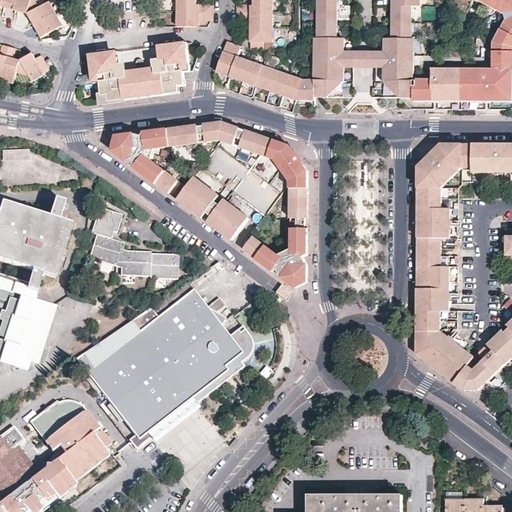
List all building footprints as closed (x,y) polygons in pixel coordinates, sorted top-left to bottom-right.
[(64,26),(51,2),(40,8),(35,0),(3,0),(2,6),(10,8),(17,11),(18,8),(31,12),(38,23),(35,25),(40,32),(43,38),(64,26)] [(178,0),(179,13),(215,13),(215,5),(211,5),(198,5),(198,0),(178,0)] [(240,13),(274,13),(274,0),(255,0),(256,6),(241,5),(240,5),(240,13)] [(317,81),(306,80),(299,100),(317,100),(317,97),(329,98),(339,89),(339,81),(347,81),(347,67),(347,55),(347,38),(340,38),(340,28),(337,28),(337,25),(340,25),(340,17),(337,17),(337,13),(340,13),(339,0),(319,0),(320,38),(317,38),(317,81)] [(417,87),(417,80),(414,81),(414,39),(412,39),(412,6),(421,7),(420,0),(392,0),(392,39),(385,39),(385,55),(385,67),(385,82),(401,98),(414,98),(414,87),(417,87)] [(511,0),(478,0),(504,13),(507,19),(494,43),(494,59),(511,58),(511,0)] [(31,12),(18,8),(17,11),(21,12),(29,14),(33,21),(35,25),(38,23),(31,12)] [(215,13),(179,13),(178,27),(198,27),(198,20),(210,20),(215,21),(215,13)] [(255,21),(255,27),(274,28),(274,13),(240,13),(240,21),(241,21),(255,21)] [(274,28),(255,27),(255,34),(252,34),(252,41),(253,42),(253,49),(265,49),(266,42),(274,42),(274,28)] [(112,59),(111,53),(97,54),(97,56),(93,62),(91,62),(94,84),(100,83),(102,96),(109,96),(110,102),(180,93),(179,87),(186,86),(185,79),(178,80),(178,73),(184,72),(191,72),(188,49),(186,50),(181,46),(181,44),(166,45),(167,52),(160,53),(162,67),(121,73),(119,58),(112,59)] [(35,56),(22,64),(14,61),(15,59),(17,49),(15,48),(6,45),(4,45),(1,55),(0,58),(0,57),(0,80),(15,84),(18,73),(31,77),(34,82),(46,75),(45,73),(51,69),(45,61),(44,57),(38,61),(37,59),(35,56)] [(242,50),(229,46),(219,73),(233,77),(239,58),(242,50)] [(34,53),(21,60),(15,59),(14,61),(22,64),(35,56),(34,53)] [(253,62),(239,58),(233,77),(246,82),(253,62)] [(511,58),(494,59),(494,67),(511,67),(511,58)] [(145,61),(144,61),(143,61),(142,61),(140,63),(140,65),(140,66),(141,67),(141,68),(142,69),(144,69),(145,69),(147,68),(147,67),(148,65),(147,63),(147,62),(145,61)] [(266,67),(253,62),(246,82),(259,87),(266,67)] [(279,71),(266,67),(259,87),(273,91),(279,71)] [(414,102),(511,102),(511,67),(494,67),(494,70),(433,69),(433,80),(417,80),(417,87),(414,87),(414,102)] [(293,76),(279,71),(273,91),(286,96),(293,76)] [(306,80),(293,76),(286,96),(299,100),(306,80)] [(339,89),(347,81),(339,81),(339,89)] [(235,145),(240,129),(226,124),(225,127),(220,127),(220,123),(204,125),(207,142),(221,140),(235,145)] [(201,143),(207,142),(204,125),(201,125),(198,126),(201,143)] [(201,143),(198,126),(144,133),(143,136),(134,134),(117,136),(113,151),(127,162),(135,165),(135,168),(169,194),(179,181),(153,161),(156,149),(201,143)] [(240,147),(246,131),(243,130),(240,129),(235,145),(240,147)] [(296,154),(290,147),(246,131),(240,147),(275,160),(291,181),(291,218),(292,218),(308,219),(309,172),(303,164),(300,167),(298,164),(296,164),(296,163),(295,162),(294,161),(294,160),(294,159),(292,156),(296,154)] [(451,239),(451,209),(442,209),(443,188),(463,168),(463,167),(463,165),(463,145),(442,145),(431,156),(419,167),(419,171),(419,186),(419,219),(419,234),(419,266),(418,285),(418,306),(418,318),(418,331),(418,344),(418,351),(418,355),(424,359),(442,373),(455,383),(470,364),(475,358),(441,332),(442,312),(450,312),(451,267),(442,267),(442,239),(451,239)] [(511,145),(510,145),(463,145),(463,165),(474,165),(474,168),(473,173),(511,173),(511,145)] [(239,186),(249,166),(216,148),(206,168),(239,186)] [(29,149),(3,150),(3,160),(30,159),(29,149)] [(187,187),(177,200),(202,218),(219,196),(194,177),(187,187)] [(177,200),(187,187),(179,181),(169,194),(171,195),(177,200)] [(0,260),(33,270),(28,286),(38,289),(43,273),(57,278),(74,220),(66,217),(67,213),(62,211),(67,198),(57,195),(55,199),(51,214),(4,199),(0,211),(0,260)] [(224,199),(219,196),(202,218),(205,220),(207,222),(224,199)] [(249,218),(224,199),(207,222),(232,241),(249,218)] [(130,214),(107,207),(100,232),(105,233),(98,256),(129,266),(129,274),(181,274),(181,252),(154,252),(154,249),(137,250),(131,247),(133,242),(119,237),(121,230),(124,231),(130,214)] [(292,228),(308,228),(308,224),(308,219),(292,218),(292,228)] [(308,255),(308,228),(292,228),(292,249),(279,256),(253,237),(244,250),(274,272),(278,270),(282,278),(288,282),(296,289),(308,283),(308,265),(304,257),(308,255)] [(470,364),(455,383),(461,387),(466,391),(480,390),(483,387),(511,359),(511,236),(507,236),(507,256),(511,255),(511,322),(509,325),(510,327),(505,332),(503,330),(488,345),(495,351),(477,368),(470,364)] [(14,282),(4,279),(1,287),(10,290),(12,291),(14,282)] [(21,294),(36,299),(38,290),(37,290),(28,287),(14,282),(12,291),(21,294)] [(189,282),(77,358),(135,432),(140,440),(230,371),(227,366),(237,358),(241,354),(244,351),(246,349),(247,346),(247,343),(246,340),(244,337),(241,334),(238,331),(243,327),(235,317),(231,312),(218,321),(211,312),(224,303),(217,295),(205,304),(189,282)] [(285,301),(292,291),(280,283),(273,293),(285,301)] [(0,286),(0,298),(6,300),(10,290),(1,287),(0,286)] [(19,300),(14,316),(30,321),(37,299),(36,299),(21,294),(19,300)] [(14,316),(19,300),(10,297),(6,310),(2,309),(0,314),(0,319),(2,320),(0,327),(0,334),(5,336),(12,315),(14,316)] [(38,363),(58,304),(56,304),(38,298),(37,299),(30,321),(22,345),(15,366),(28,370),(31,360),(38,363)] [(14,316),(12,315),(5,336),(4,340),(6,340),(22,345),(30,321),(14,316)] [(140,440),(135,432),(128,438),(138,451),(236,375),(247,366),(245,361),(249,358),(251,354),(254,349),(255,343),(254,340),(254,337),(252,333),(250,331),(244,326),(243,327),(238,331),(241,334),(244,337),(246,340),(247,343),(247,346),(246,349),(244,351),(241,354),(237,358),(227,366),(230,371),(140,440)] [(6,340),(0,360),(15,366),(22,345),(6,340)] [(34,420),(49,440),(85,413),(88,410),(81,401),(79,403),(72,400),(60,401),(59,400),(51,407),(50,405),(46,409),(47,410),(34,420)] [(88,410),(85,413),(91,422),(95,419),(88,410)] [(0,503),(0,511),(30,511),(31,511),(35,511),(40,508),(42,510),(46,508),(44,505),(42,506),(41,504),(47,499),(56,492),(59,496),(76,482),(74,479),(83,472),(91,465),(100,459),(109,452),(107,449),(104,446),(111,440),(104,431),(101,434),(98,430),(91,422),(85,413),(49,440),(57,449),(62,445),(68,453),(52,465),(48,465),(47,468),(41,473),(36,466),(31,469),(15,448),(20,445),(27,439),(16,425),(2,436),(1,434),(0,434),(0,503)] [(95,419),(91,422),(98,430),(101,428),(95,419)] [(54,451),(57,449),(49,440),(47,441),(54,451)] [(113,443),(111,440),(104,446),(107,449),(113,443)] [(36,466),(20,445),(15,448),(31,469),(36,466)] [(112,456),(109,452),(100,459),(103,463),(112,456)] [(100,459),(91,465),(94,469),(103,463),(100,459)] [(91,465),(83,472),(85,476),(94,469),(91,465)] [(170,471),(167,467),(154,477),(157,481),(170,471)] [(85,476),(83,472),(74,479),(76,482),(85,476)] [(50,502),(59,496),(56,492),(47,499),(50,502)] [(402,511),(403,494),(354,494),(310,494),(309,511),(402,511)] [(463,511),(464,499),(461,499),(445,499),(445,511),(463,511)] [(482,511),(483,506),(483,499),(464,499),(463,511),(482,511)]
